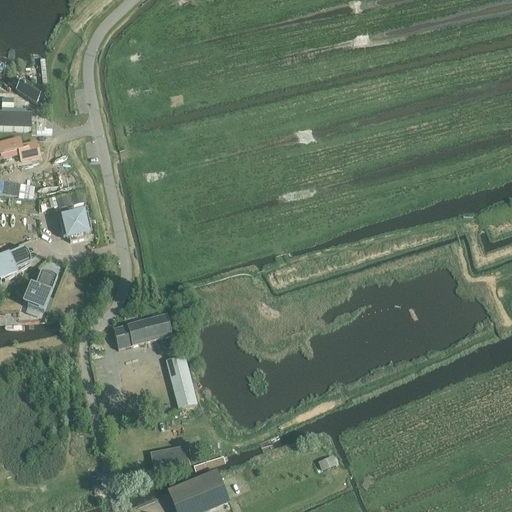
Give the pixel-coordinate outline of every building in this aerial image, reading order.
[(43,95),(23,82),(16,93),(36,105),(43,95)] [(4,96),(4,105),(12,105),(12,96),(4,96)] [(0,132),(31,133),(31,118),(0,117),(0,132)] [(0,143),(0,159),(0,161),(19,157),(21,164),(40,159),(36,143),(22,146),(20,139),(0,143)] [(36,188),(0,181),(0,194),(34,200),(36,188)] [(60,209),(88,203),(86,192),(58,198),(60,209)] [(64,216),(69,239),(70,244),(87,241),(80,213),(64,216)] [(25,251),(24,250),(0,260),(0,282),(1,284),(4,282),(5,283),(11,279),(16,277),(16,276),(30,267),(30,266),(31,265),(31,264),(31,263),(30,261),(30,259),(29,258),(29,256),(28,255),(28,254),(26,252),(25,251)] [(26,301),(25,304),(24,305),(28,307),(27,309),(44,315),(57,280),(55,278),(54,277),(52,276),(50,275),(47,275),(45,274),(42,274),(41,274),(40,275),(39,274),(31,289),(30,289),(28,294),(25,301),(26,301)] [(113,332),(118,352),(172,338),(167,318),(113,332)] [(166,365),(178,412),(197,407),(185,360),(166,365)] [(151,456),(155,477),(188,470),(184,450),(151,456)] [(335,456),(318,463),(322,473),(339,466),(335,456)] [(219,479),(169,500),(174,511),(195,511),(227,499),(219,479)]
